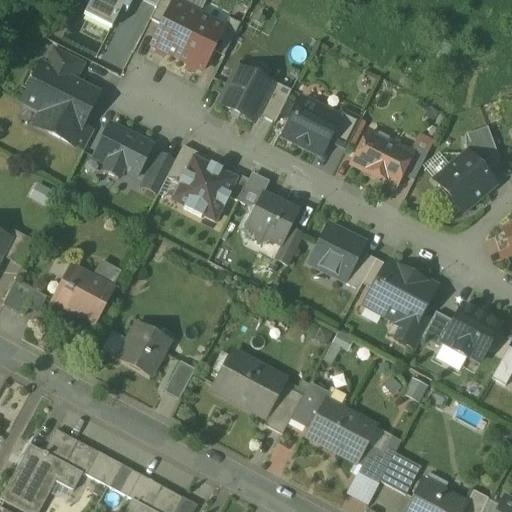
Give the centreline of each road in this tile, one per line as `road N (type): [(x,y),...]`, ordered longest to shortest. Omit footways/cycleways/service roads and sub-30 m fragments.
road 1 (residential): [(456,253),(137,83)]
road 2 (residential): [(0,353),(294,511)]
